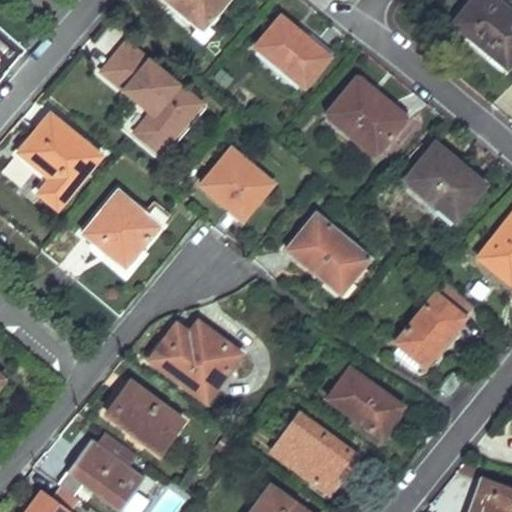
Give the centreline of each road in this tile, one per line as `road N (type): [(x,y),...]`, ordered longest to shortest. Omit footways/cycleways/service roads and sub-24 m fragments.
road 1 (residential): [(0,470),(83,367),(0,293)]
road 2 (residential): [(354,13),(511,144)]
road 3 (residential): [(393,511),(511,359)]
road 4 (residential): [(0,98),(87,0)]
